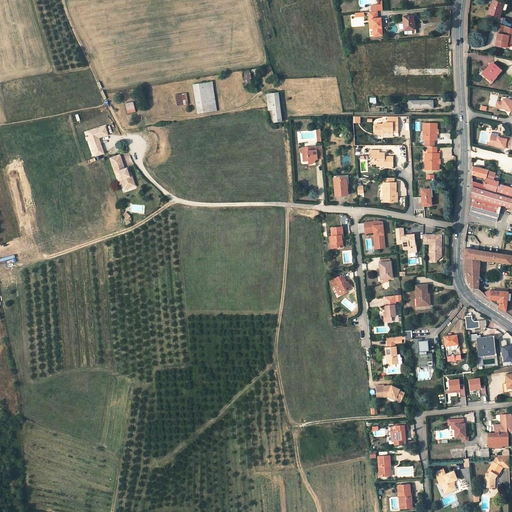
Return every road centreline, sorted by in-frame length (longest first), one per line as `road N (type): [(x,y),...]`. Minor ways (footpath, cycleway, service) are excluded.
road 1 (track): [(63,0),(123,136),(164,194),(179,204),(356,212)]
road 2 (track): [(419,414),(291,424),(275,344),(288,206)]
road 3 (secondary): [(462,0),(458,226)]
road 4 (residential): [(372,383),(356,212),(409,217)]
road 5 (residential): [(511,404),(419,414),(427,511)]
road 6 (track): [(290,113),(461,114)]
road 7 (secondary): [(458,226),(462,291),(511,328)]
